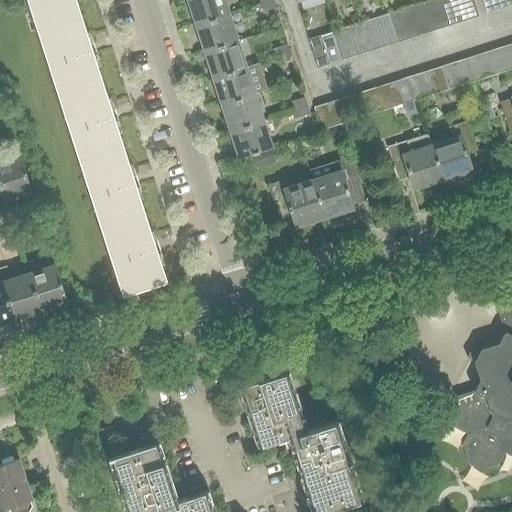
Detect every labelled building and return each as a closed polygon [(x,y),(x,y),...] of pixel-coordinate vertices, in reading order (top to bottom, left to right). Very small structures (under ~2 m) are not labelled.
[(25,0),(35,30),(80,16),(74,0),(25,0)] [(185,0),(194,25),(229,13),(224,0),(185,0)] [(275,9),(272,0),(260,4),(263,13),(275,9)] [(445,26),(435,0),(428,0),(424,2),(433,30),(445,26)] [(456,23),(448,0),(435,0),(445,26),(456,23)] [(468,19),(461,0),(448,0),(456,23),(468,19)] [(461,0),(468,19),(479,15),(473,0),(461,0)] [(482,0),(487,13),(498,9),(495,0),(482,0)] [(495,0),(498,9),(510,5),(508,0),(495,0)] [(433,30),(424,2),(412,5),(421,34),(433,30)] [(421,34),(412,5),(401,9),(410,37),(421,34)] [(410,37),(401,9),(389,13),(398,41),(410,37)] [(194,25),(202,51),(238,40),(229,13),(194,25)] [(398,41),(389,13),(378,17),(387,45),(398,41)] [(89,45),(80,16),(35,30),(56,96),(101,82),(92,54),(96,53),(93,43),(89,45)] [(387,45),(378,17),(366,20),(375,48),(387,45)] [(375,48),(366,20),(355,24),(364,52),(375,48)] [(364,52),(355,24),(343,28),(352,56),(364,52)] [(352,56),(343,28),(332,31),(341,59),(352,56)] [(341,59),(332,31),(320,35),(329,63),(341,59)] [(329,63),(320,35),(309,39),(318,67),(329,63)] [(202,51),(211,78),(246,66),(238,40),(202,51)] [(511,67),(511,49),(510,43),(498,47),(506,70),(511,67)] [(289,54),(286,46),(275,50),(277,58),(289,54)] [(506,70),(498,47),(487,51),(494,73),(506,70)] [(494,73),(487,51),(475,55),(483,77),(494,73)] [(289,54),(277,58),(280,65),(291,61),(289,54)] [(483,77),(475,55),(464,58),(471,81),(483,77)] [(471,81),(464,58),(452,62),(459,85),(471,81)] [(459,85),(452,62),(440,66),(448,88),(459,85)] [(211,78),(220,104),(255,93),(246,66),(211,78)] [(448,88),(440,66),(429,69),(436,92),(448,88)] [(436,92),(429,69),(417,73),(425,96),(436,92)] [(425,96),(417,73),(406,77),(413,100),(425,96)] [(413,100),(406,77),(394,81),(401,103),(413,100)] [(401,103),(394,81),(383,84),(390,107),(401,103)] [(110,110),(101,82),(56,96),(78,162),(122,148),(113,120),(117,118),(114,109),(110,110)] [(390,107),(383,84),(371,88),(378,111),(390,107)] [(378,111),(371,88),(359,92),(367,115),(378,111)] [(367,115),(359,92),(348,96),(355,118),(367,115)] [(220,104),(228,131),(263,119),(255,93),(220,104)] [(511,95),(510,96),(511,98),(498,102),(511,144),(511,143),(511,95)] [(355,118),(348,96),(336,99),(344,122),(355,118)] [(306,107),(303,99),(291,103),(294,111),(306,107)] [(344,122),(336,99),(325,103),(332,126),(344,122)] [(332,126),(325,103),(313,107),(320,130),(332,126)] [(490,104),(484,106),(489,121),(495,119),(490,104)] [(306,107),(294,111),(296,119),(308,115),(306,107)] [(228,131),(237,157),(272,145),(263,119),(228,131)] [(442,180),(471,170),(467,157),(478,154),(466,120),(447,126),(451,137),(430,144),(442,180)] [(414,189),(442,180),(430,144),(409,151),(405,139),(385,146),(397,180),(409,176),(414,189)] [(11,156),(0,159),(0,179),(6,200),(31,192),(15,142),(7,145),(11,156)] [(122,148),(78,162),(99,228),(144,214),(135,186),(139,185),(136,176),(132,177),(122,148)] [(272,150),(252,157),(256,169),(276,162),(272,150)] [(323,218),(353,208),(349,197),(361,193),(350,158),(332,164),(335,171),(311,179),(323,218)] [(294,227),(323,218),(311,179),(288,186),(286,179),(268,185),(279,220),(291,216),(294,227)] [(153,243),(144,214),(99,228),(120,296),(166,282),(156,252),(160,251),(157,242),(153,243)] [(45,267),(27,273),(40,311),(67,303),(51,253),(42,256),(45,267)] [(0,279),(13,320),(40,311),(27,273),(9,278),(6,267),(0,269),(0,279)] [(0,324),(13,320),(0,279),(0,324)] [(482,349),(475,362),(481,380),(475,391),(458,396),(451,409),(457,428),(468,433),(462,445),(468,463),(482,470),(500,464),(506,453),(511,455),(511,300),(507,303),(499,315),(505,333),(499,344),(482,349)] [(394,380),(412,343),(400,337),(382,342),(376,355),(381,374),(394,380)] [(327,511),(368,499),(343,419),(308,430),(290,372),(239,388),(258,449),(289,439),(311,511),(327,511)] [(214,511),(208,492),(177,501),(158,442),(108,458),(125,511),(148,511),(158,509),(158,511),(214,511)] [(30,501),(32,501),(18,459),(0,464),(0,510),(0,511),(9,508),(10,511),(28,511),(31,506),(30,501)]
